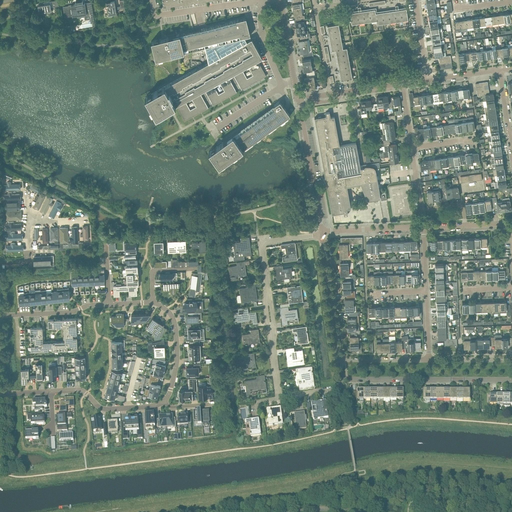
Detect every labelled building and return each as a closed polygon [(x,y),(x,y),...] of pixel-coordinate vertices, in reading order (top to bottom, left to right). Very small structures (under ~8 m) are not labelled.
[(39,13),(51,11),(51,8),(58,6),(58,0),(43,2),(44,4),(38,5),(39,13)] [(120,7),(115,8),(114,1),(103,3),(104,7),(107,7),(108,15),(116,14),(116,9),(123,8),(124,13),(125,12),(123,0),(120,0),(119,0),(120,7)] [(292,4),(293,11),(301,10),(300,3),(302,3),(301,0),(293,1),(294,4),(292,4)] [(426,8),(427,8),(435,7),(435,3),(439,3),(438,0),(434,1),(426,2),(427,4),(425,5),(426,8)] [(71,5),(63,7),(65,17),(72,16),(77,15),(77,17),(85,15),(85,19),(90,19),(94,18),(93,12),(91,2),(83,4),(82,1),(75,2),(75,5),(71,5)] [(375,13),(375,9),(350,13),(352,24),(376,20),(377,24),(408,20),(406,9),(375,13)] [(302,15),(301,10),(293,11),(294,17),(296,17),(296,19),(305,18),(304,15),(302,15)] [(428,14),(429,21),(437,20),(437,15),(440,15),(439,13),(441,13),(441,12),(440,12),(428,14)] [(241,89),(241,90),(249,86),(250,85),(257,81),(258,80),(266,76),(258,61),(262,58),(251,38),(247,41),(244,37),(250,35),(246,18),(200,29),(200,30),(198,30),(180,35),(180,34),(162,38),(151,41),(155,59),(205,46),(208,62),(155,92),(145,97),(156,117),(169,109),(168,108),(172,106),(173,107),(176,105),(185,121),(192,117),(193,116),(200,112),(201,112),(209,108),(208,107),(208,108),(200,93),(204,90),(213,105),(212,105),(212,106),(220,101),(221,101),(228,97),(229,96),(237,92),(237,91),(236,92),(228,77),(233,74),(241,89)] [(305,18),(296,19),(297,22),(295,23),(296,29),(304,28),(306,27),(305,18)] [(338,24),(327,26),(332,51),(336,50),(341,81),(352,79),(351,73),(347,48),(343,49),(338,24)] [(304,28),(296,29),(297,32),(297,35),(299,35),(300,38),(310,36),(309,33),(308,33),(308,31),(305,31),(304,28)] [(442,31),(430,33),(430,37),(431,37),(432,38),(431,38),(432,39),(443,38),(442,31)] [(298,41),(300,47),(308,46),(307,40),(310,39),(310,36),(300,38),(300,41),(298,41)] [(501,44),(501,46),(502,48),(503,55),(507,55),(507,56),(509,55),(508,47),(504,47),(504,43),(501,44)] [(477,51),(478,59),(482,59),(484,59),(483,51),(480,51),(479,44),(477,45),(476,45),(477,51)] [(491,44),(489,44),(489,50),(490,57),(494,57),(494,58),(497,57),(495,49),(492,49),(491,46),(492,46),(491,44)] [(308,46),(300,47),(300,50),(301,54),(302,53),(303,56),(313,55),(312,52),(311,52),(309,52),(308,46)] [(446,52),(445,50),(434,52),(435,58),(438,57),(439,60),(445,59),(445,56),(443,56),(442,53),(446,52)] [(302,59),(303,66),(311,64),(310,58),(313,58),(313,55),(303,56),(304,59),(302,59)] [(306,72),(306,74),(315,73),(314,70),(312,70),(311,64),(303,66),(304,72),(306,72)] [(307,77),(305,78),(306,84),(314,82),(313,77),(315,76),(315,73),(306,74),(307,77)] [(306,84),(305,84),(305,87),(307,87),(307,90),(315,89),(314,82),(306,84)] [(467,89),(463,89),(464,97),(464,98),(467,97),(468,100),(471,100),(471,96),(470,97),(469,89),(467,89)] [(388,96),(382,97),(383,105),(383,108),(389,107),(389,108),(392,108),(392,105),(392,101),(391,101),(388,102),(388,96)] [(388,116),(389,119),(395,118),(395,115),(401,114),(399,96),(391,97),(391,101),(392,101),(392,105),(398,104),(399,107),(398,110),(394,111),(394,115),(388,116)] [(415,107),(415,105),(421,104),(419,96),(417,97),(417,96),(413,96),(413,98),(409,99),(410,107),(415,107)] [(383,108),(383,105),(382,97),(376,97),(377,103),(374,104),(375,110),(378,110),(378,109),(383,108)] [(371,100),(365,101),(366,109),(372,108),(372,111),(375,110),(374,104),(371,104),(371,100)] [(286,110),(285,108),(280,101),(217,145),(209,151),(219,166),(260,137),(290,115),(286,110)] [(357,108),(358,115),(361,114),(362,115),(366,114),(367,113),(366,109),(365,101),(359,102),(360,108),(357,108)] [(374,199),(378,198),(379,198),(379,197),(379,196),(379,195),(379,192),(378,187),(378,188),(376,176),(376,172),(375,172),(374,170),(374,169),(373,168),(371,167),(370,167),(368,166),(366,166),(365,167),(361,168),(356,142),(340,146),(334,117),(331,117),(330,112),(326,112),(326,116),(314,118),(325,179),(324,179),(325,182),(326,182),(332,214),(343,212),(344,215),(348,214),(347,209),(351,208),(349,200),(347,187),(351,186),(361,183),(366,194),(367,198),(368,199),(370,200),(374,199)] [(466,118),(468,130),(475,129),(473,117),(466,118)] [(382,128),(394,127),(393,122),(396,121),(395,118),(389,119),(389,122),(382,123),(382,128)] [(486,126),(490,126),(498,125),(498,122),(497,122),(497,118),(486,120),(485,120),(486,126)] [(454,119),(448,120),(449,124),(450,132),(456,131),(454,120),(454,119)] [(442,122),(436,123),(437,134),(444,133),(442,125),(442,122)] [(421,127),(413,128),(414,134),(418,134),(419,137),(425,136),(423,126),(421,127)] [(382,134),(383,143),(390,142),(389,139),(395,139),(394,132),(383,134),(382,134)] [(390,142),(383,143),(385,152),(397,150),(396,144),(390,145),(390,142)] [(478,153),(472,153),(473,162),(476,161),(476,164),(480,164),(478,153)] [(430,168),(428,160),(422,161),(422,163),(418,163),(419,171),(424,170),(423,169),(427,168),(428,173),(430,172),(430,171),(429,168),(430,168)] [(0,175),(0,177),(3,179),(4,176),(4,177),(11,179),(13,175),(2,171),(1,174),(0,175)] [(11,184),(11,183),(11,182),(7,182),(7,183),(7,185),(3,185),(4,190),(20,190),(20,185),(20,184),(11,184)] [(438,188),(433,189),(434,200),(437,200),(437,201),(441,200),(441,199),(444,199),(441,184),(441,183),(437,184),(438,188)] [(37,192),(39,193),(40,191),(41,189),(39,188),(32,184),(30,188),(35,191),(34,193),(36,194),(37,192)] [(444,199),(453,197),(452,188),(445,189),(444,184),(441,184),(444,199)] [(8,193),(8,194),(4,194),(4,200),(21,200),(21,194),(20,194),(12,194),(12,192),(8,192),(8,193)] [(46,195),(40,193),(38,196),(36,195),(34,199),(37,200),(33,207),(38,210),(39,210),(45,196),(46,195)] [(51,207),(53,204),(52,203),(51,203),(53,199),(53,198),(47,195),(40,210),(40,211),(46,214),(46,213),(49,206),(50,207),(51,207)] [(486,210),(495,209),(493,197),(490,198),(491,200),(485,201),(486,210)] [(495,197),(493,197),(495,209),(497,208),(498,212),(504,211),(503,201),(497,202),(496,197),(495,197)] [(509,198),(502,199),(503,201),(504,211),(511,210),(509,198)] [(56,200),(49,215),(48,215),(54,218),(54,217),(58,210),(59,211),(60,211),(63,206),(62,205),(61,205),(61,203),(62,203),(56,200)] [(478,201),(478,202),(479,211),(486,210),(485,201),(484,200),(478,201)] [(21,207),(21,203),(20,203),(20,202),(20,201),(5,201),(4,201),(5,210),(5,211),(6,210),(20,210),(20,208),(21,207)] [(465,204),(466,214),(470,213),(470,212),(473,212),(472,203),(465,204)] [(22,220),(21,211),(6,211),(5,211),(5,220),(22,220)] [(8,223),(8,224),(5,224),(5,225),(6,230),(21,230),(21,224),(14,224),(14,222),(14,221),(8,222),(8,223)] [(77,226),(71,227),(72,237),(70,237),(69,237),(69,241),(70,241),(72,241),(72,244),(78,243),(77,227),(77,226)] [(88,226),(82,226),(82,227),(83,233),(80,234),(80,237),(83,236),(83,240),(88,240),(89,240),(88,226)] [(59,228),(60,243),(68,243),(68,227),(59,228)] [(40,239),(42,239),(43,243),(48,243),(48,229),(48,228),(42,228),(42,229),(42,237),(40,237),(40,239)] [(58,228),(50,228),(50,229),(50,241),(54,241),(56,241),(58,241),(58,228)] [(10,232),(10,234),(6,234),(6,235),(7,240),(23,240),(23,234),(22,234),(15,234),(15,232),(15,231),(10,231),(10,232)] [(241,242),(233,243),(235,257),(251,255),(249,237),(241,238),(241,242)] [(191,242),(192,247),(200,246),(200,251),(202,251),(202,252),(206,252),(206,239),(199,240),(199,241),(191,242)] [(168,252),(177,251),(177,240),(168,241),(168,252)] [(186,251),(186,240),(177,240),(177,251),(186,251)] [(428,249),(436,248),(436,240),(430,240),(430,242),(428,242),(428,249)] [(163,241),(154,241),(154,251),(163,251),(163,241)] [(410,241),(411,249),(419,249),(418,244),(417,244),(417,241),(410,241)] [(136,242),(124,243),(124,251),(129,250),(129,254),(136,253),(136,250),(136,248),(136,242)] [(15,243),(10,243),(10,245),(6,245),(6,250),(6,252),(23,251),(23,245),(15,245),(15,243)] [(295,243),(281,245),(281,248),(285,248),(286,256),(282,257),(283,262),(297,260),(295,243)] [(348,256),(347,250),(339,250),(340,257),(341,257),(341,260),(350,259),(350,256),(348,256)] [(136,256),(124,256),(124,260),(125,260),(125,264),(127,264),(138,264),(137,264),(137,258),(136,258),(136,256)] [(50,266),(50,257),(34,257),(34,267),(50,266)] [(341,262),(340,263),(340,269),(348,269),(350,269),(350,262),(354,262),(354,259),(350,259),(341,260),(341,262)] [(246,275),(244,261),(236,262),(237,266),(229,267),(230,281),(236,280),(236,276),(246,275)] [(282,265),(274,266),(276,280),(292,278),(292,275),(294,275),(294,271),(291,271),(291,268),(283,269),(282,265)] [(498,270),(498,278),(505,278),(505,275),(509,275),(508,266),(504,267),(504,270),(501,270),(501,267),(500,266),(498,266),(498,270)] [(348,273),(348,269),(340,269),(340,275),(344,275),(344,278),(355,278),(355,275),(354,275),(352,275),(352,273),(348,273)] [(99,274),(94,274),(94,284),(100,284),(100,283),(105,283),(104,270),(98,270),(99,274)] [(195,294),(196,291),(200,292),(202,274),(193,273),(193,275),(192,275),(189,296),(190,293),(195,294)] [(418,273),(411,274),(411,282),(414,282),(414,283),(418,283),(418,281),(420,281),(420,273),(418,273)] [(342,281),(343,288),(351,287),(354,287),(354,281),(356,281),(356,278),(355,278),(344,278),(344,281),(342,281)] [(171,288),(175,287),(175,294),(172,296),(175,299),(182,294),(179,291),(179,287),(179,283),(166,284),(166,283),(160,283),(160,286),(161,286),(162,290),(171,290),(171,288)] [(256,290),(255,283),(247,284),(247,287),(239,289),(241,302),(250,301),(249,300),(252,300),(252,301),(257,300),(256,292),(255,292),(255,290),(256,290)] [(136,285),(127,286),(116,286),(116,289),(113,290),(114,297),(120,296),(119,291),(130,290),(131,295),(129,295),(129,296),(137,295),(137,288),(138,288),(138,285),(136,286),(136,285)] [(301,285),(287,287),(287,291),(289,290),(289,292),(287,293),(288,300),(289,303),(303,301),(301,285)] [(351,287),(343,288),(343,294),(346,294),(346,297),(355,296),(355,293),(355,291),(351,291),(351,287)] [(355,299),(355,296),(346,297),(346,299),(345,299),(345,306),(353,306),(353,300),(355,299)] [(199,309),(199,302),(189,302),(189,303),(184,304),(184,308),(184,312),(194,311),(194,308),(199,308),(199,309)] [(499,302),(500,313),(510,312),(510,305),(506,305),(506,302),(499,302)] [(288,306),(280,308),(282,325),(288,324),(287,320),(295,319),(295,320),(297,319),(298,319),(298,323),(299,323),(297,309),(289,310),(288,306)] [(349,312),(349,315),(357,315),(357,312),(353,312),(353,306),(345,306),(345,312),(349,312)] [(421,317),(421,309),(419,309),(419,306),(412,306),(413,314),(413,317),(415,316),(415,314),(419,314),(419,317),(421,317)] [(235,323),(236,322),(249,320),(249,319),(252,319),(253,324),(257,323),(256,311),(251,312),(251,313),(248,313),(248,307),(238,308),(238,312),(232,313),(233,323),(235,322),(235,323)] [(146,322),(151,313),(141,314),(138,323),(146,322)] [(200,313),(201,313),(188,314),(188,318),(188,322),(198,321),(198,319),(200,318),(200,319),(200,313)] [(122,314),(116,314),(117,317),(112,317),(112,321),(110,323),(114,326),(116,325),(123,325),(123,327),(127,327),(127,325),(127,323),(128,319),(123,319),(122,319),(122,314)] [(131,314),(131,324),(138,323),(141,314),(131,314)] [(358,324),(357,315),(349,315),(349,318),(347,318),(347,324),(356,324),(358,324)] [(44,327),(30,328),(31,351),(77,349),(77,330),(82,330),(81,318),(61,319),(48,320),(48,328),(62,327),(63,342),(45,342),(44,327)] [(152,318),(146,327),(154,332),(159,324),(160,323),(156,320),(152,318)] [(159,324),(154,332),(153,333),(156,335),(157,339),(161,338),(167,329),(159,324)] [(359,324),(358,324),(356,324),(347,324),(348,331),(351,331),(351,334),(360,333),(360,330),(359,330),(359,324)] [(308,342),(306,326),(292,328),(293,332),(297,331),(298,344),(308,342)] [(188,337),(189,337),(194,337),(195,340),(204,340),(204,336),(200,336),(200,329),(199,329),(189,329),(188,329),(188,330),(188,337)] [(251,333),(242,335),(244,349),(245,348),(249,348),(249,344),(260,342),(258,329),(250,330),(251,333)] [(350,336),(350,343),(358,343),(358,337),(362,336),(362,333),(360,333),(351,334),(351,336),(350,336)] [(492,337),(492,346),(495,345),(495,347),(501,347),(501,339),(501,335),(494,335),(492,336),(492,337)] [(402,342),(395,342),(396,351),(402,350),(402,349),(405,348),(404,336),(401,336),(402,342)] [(408,336),(404,336),(405,348),(407,348),(408,348),(408,350),(410,350),(414,350),(414,342),(414,339),(408,339),(408,336)] [(482,339),(483,348),(489,347),(489,346),(492,346),(492,337),(488,337),(489,339),(482,339)] [(508,347),(508,345),(511,345),(511,337),(507,337),(507,338),(501,339),(501,347),(508,347)] [(155,356),(165,355),(164,346),(162,346),(162,342),(164,341),(164,340),(148,344),(148,345),(149,348),(152,348),(152,352),(154,352),(155,356)] [(420,341),(414,342),(414,350),(418,350),(421,350),(421,345),(422,345),(422,340),(420,340),(420,341)] [(189,351),(189,352),(200,352),(200,341),(192,342),(192,345),(189,346),(189,347),(188,347),(188,351),(189,351)] [(361,342),(358,343),(350,343),(350,349),(352,349),(352,353),(361,353),(361,342)] [(294,351),(294,347),(286,349),(288,366),(293,365),(293,361),(300,360),(301,364),(304,364),(302,350),(294,351)] [(200,352),(189,352),(189,359),(192,359),(192,360),(197,360),(197,359),(200,359),(200,352)] [(246,357),(238,358),(239,368),(245,367),(256,366),(254,353),(246,354),(246,357)] [(153,359),(152,363),(156,364),(154,369),(164,371),(166,365),(164,365),(163,365),(164,363),(163,363),(163,361),(153,359)] [(44,381),(44,377),(43,377),(42,364),(36,364),(36,366),(35,366),(36,368),(36,381),(44,381)] [(200,367),(200,364),(194,364),(194,367),(186,368),(186,371),(185,371),(185,375),(186,375),(190,375),(190,376),(194,376),(194,375),(198,375),(198,368),(200,367)] [(61,366),(49,367),(49,371),(47,371),(47,376),(49,376),(49,379),(56,379),(56,374),(61,373),(61,374),(62,374),(61,366)] [(314,387),(314,382),(312,366),(296,368),(296,372),(299,371),(300,379),(298,379),(297,381),(297,383),(299,384),(300,389),(314,387)] [(21,369),(21,383),(27,383),(27,377),(29,377),(29,369),(21,369)] [(150,374),(149,378),(158,381),(159,376),(163,377),(164,371),(154,369),(153,375),(150,374)] [(110,375),(120,378),(121,379),(123,373),(112,370),(110,375)] [(264,374),(256,375),(257,379),(244,381),(246,395),(251,394),(250,390),(252,390),(266,388),(264,374)] [(149,378),(148,383),(150,383),(149,389),(159,392),(160,386),(157,385),(158,381),(149,378)] [(192,399),(191,391),(197,391),(196,378),(188,379),(189,391),(185,391),(179,391),(179,392),(178,392),(178,395),(179,395),(180,400),(185,399),(192,399)] [(212,387),(207,387),(207,386),(198,387),(199,399),(208,398),(207,394),(213,394),(212,387)] [(146,389),(145,394),(147,395),(157,398),(159,392),(149,389),(146,389)] [(363,401),(363,390),(357,390),(357,391),(353,391),(353,399),(357,399),(357,401),(363,401)] [(106,391),(104,397),(114,399),(116,394),(106,391)] [(490,405),(496,405),(496,395),(490,395),(490,396),(488,396),(488,397),(490,397),(490,405)] [(64,401),(60,401),(60,412),(67,412),(66,405),(69,405),(69,406),(74,406),(74,397),(63,397),(64,401)] [(45,399),(33,400),(33,405),(36,404),(36,410),(43,410),(43,407),(47,407),(47,404),(46,405),(46,402),(45,402),(45,399)] [(326,401),(311,403),(314,419),(328,417),(326,401)] [(248,418),(249,406),(240,406),(240,418),(248,418)] [(266,409),(269,425),(283,423),(280,407),(266,409)] [(194,427),(203,427),(202,417),(201,417),(200,409),(197,410),(197,411),(193,411),(193,417),(194,427)] [(213,420),(213,416),(209,416),(209,411),(203,411),(204,427),(204,426),(209,426),(209,427),(210,427),(209,421),(213,420)] [(304,412),(290,414),(292,430),(306,428),(304,412)] [(31,420),(31,424),(45,423),(44,419),(45,418),(44,418),(44,416),(43,416),(43,413),(29,414),(29,420),(31,420)] [(71,413),(58,414),(58,415),(57,415),(58,425),(62,425),(62,430),(67,430),(67,424),(64,425),(64,420),(65,420),(65,418),(71,418),(72,418),(71,413)] [(154,413),(145,414),(146,427),(145,427),(145,432),(149,431),(149,435),(155,435),(154,413)] [(171,414),(166,415),(167,427),(172,427),(172,428),(175,428),(175,418),(172,418),(172,415),(171,415),(171,414)] [(158,428),(167,427),(166,415),(161,415),(161,416),(160,416),(160,419),(157,419),(158,428)] [(182,415),(178,415),(179,417),(179,418),(177,418),(177,423),(179,423),(179,425),(180,425),(183,424),(183,425),(184,425),(184,424),(187,424),(188,424),(188,422),(191,422),(191,416),(187,416),(187,415),(186,415),(184,416),(184,415),(182,416),(182,415)] [(92,424),(93,431),(102,430),(100,417),(91,419),(92,421),(91,421),(92,424)] [(142,435),(141,420),(138,420),(138,419),(137,419),(137,418),(135,418),(135,419),(131,419),(132,431),(137,430),(137,436),(142,435)] [(128,431),(132,431),(131,419),(125,419),(125,421),(122,421),(123,437),(128,436),(128,431)] [(261,435),(259,419),(245,421),(247,437),(261,435)] [(117,421),(107,421),(108,432),(118,431),(117,421)] [(26,439),(39,439),(38,431),(37,431),(37,428),(26,429),(26,431),(25,431),(26,439)] [(59,434),(60,441),(73,440),(73,433),(72,433),(72,431),(63,431),(63,434),(59,434)]
